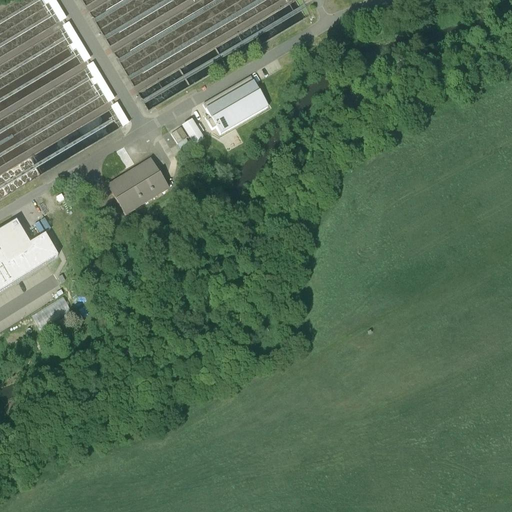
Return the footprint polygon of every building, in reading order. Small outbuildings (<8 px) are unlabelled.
[(250,77),(202,105),(208,116),(204,118),(211,130),(216,128),(220,135),(268,106),(250,77)] [(191,122),(182,127),(194,147),(203,141),(191,122)] [(170,135),(177,145),(187,139),(180,129),(170,135)] [(108,187),(125,216),(168,190),(150,161),(108,187)] [(16,222),(0,231),(0,291),(57,257),(45,236),(29,245),(16,222)]
